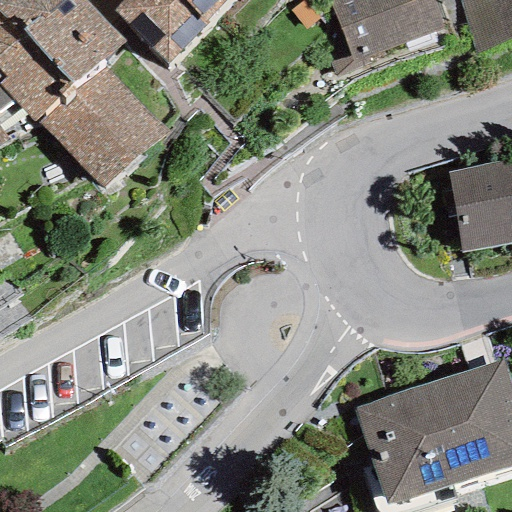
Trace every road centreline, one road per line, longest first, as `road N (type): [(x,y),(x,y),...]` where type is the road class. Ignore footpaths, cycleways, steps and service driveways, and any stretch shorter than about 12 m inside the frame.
road 1 (residential): [(337,213),(237,239),(0,375)]
road 2 (residential): [(165,511),(378,294)]
road 3 (tertiary): [(337,213),(359,167),(382,151),(511,104)]
road 4 (tertiary): [(511,301),(419,312),(378,294)]
